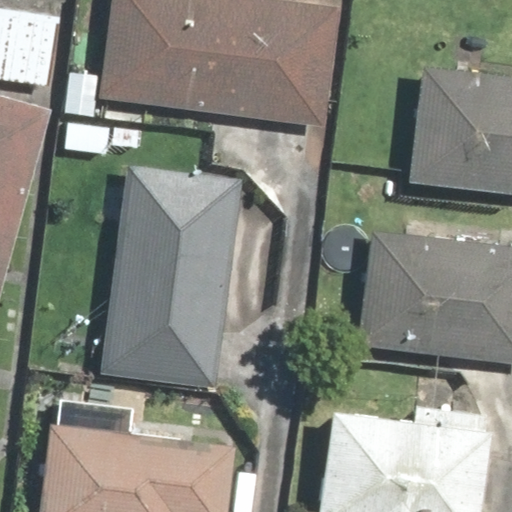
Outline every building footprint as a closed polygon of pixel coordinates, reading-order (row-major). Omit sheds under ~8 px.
[(126,0),(113,96),(327,126),(343,0),(126,0)] [(0,74),(50,80),(58,8),(0,1),(0,74)] [(511,70),(426,64),(417,187),(511,193),(511,70)] [(0,304),(55,100),(0,85),(0,304)] [(253,172),(133,159),(111,373),(230,385),(253,172)] [(511,244),(368,229),(355,350),(511,366),(511,244)] [(326,511),(493,511),(502,428),(336,411),(326,511)] [(49,511),(239,511),(245,442),(57,426),(49,511)]
